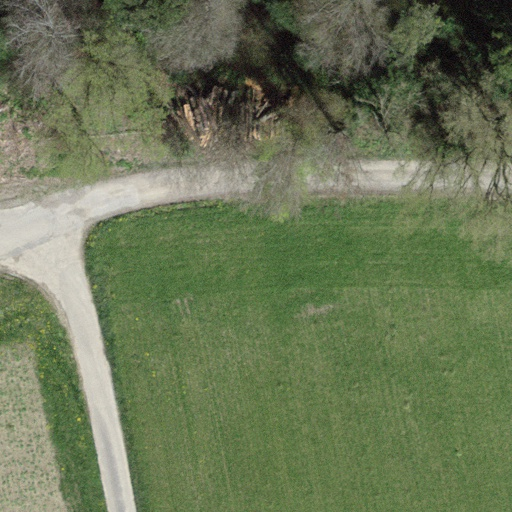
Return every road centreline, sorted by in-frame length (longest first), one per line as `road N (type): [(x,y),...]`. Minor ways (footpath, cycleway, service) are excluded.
road 1 (track): [(0,246),(109,199),(163,186),(244,176),(511,178)]
road 2 (track): [(40,227),(87,334),(124,511)]
